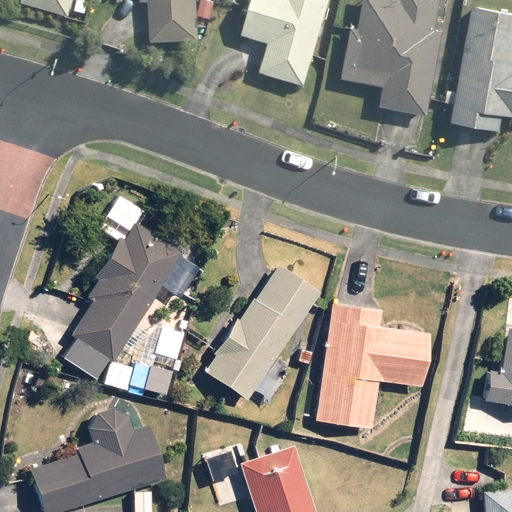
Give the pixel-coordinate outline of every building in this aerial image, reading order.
[(67,17),(71,0),(22,0),(22,5),(67,17)] [(141,0),(142,1),(149,1),(151,42),(198,40),(196,0),(141,0)] [(305,87),(328,0),(249,0),(240,33),(270,42),(261,75),(305,87)] [(397,0),(397,1),(392,0),(360,0),(345,80),(386,88),(383,107),(427,115),(443,34),(433,32),(439,0),(397,0)] [(511,14),(473,7),(450,125),(497,135),(501,113),(511,115),(511,14)] [(117,242),(112,238),(88,274),(94,278),(83,294),(91,299),(55,355),(93,380),(156,283),(175,255),(177,252),(130,222),(117,242)] [(242,399),(249,389),(266,400),(276,384),(259,373),(312,291),(273,265),(238,318),(228,311),(209,340),(217,345),(200,371),(242,399)] [(372,327),(374,310),(325,304),(310,420),(367,427),(372,382),(416,388),(423,334),(372,327)] [(147,323),(139,346),(163,354),(171,331),(147,323)] [(511,330),(499,329),(495,365),(482,363),(477,403),(511,406),(511,330)] [(106,361),(101,384),(124,390),(130,367),(106,361)] [(165,375),(143,370),(138,395),(160,400),(165,375)] [(93,442),(78,447),(80,453),(32,470),(46,511),(67,511),(170,477),(151,423),(134,430),(130,416),(114,408),(95,413),(88,427),(93,442)] [(310,511),(289,443),(233,461),(248,511),(310,511)] [(190,445),(189,475),(213,476),(214,446),(190,445)] [(152,511),(152,492),(135,492),(135,511),(152,511)] [(478,511),(511,511),(511,492),(478,494),(478,511)]
